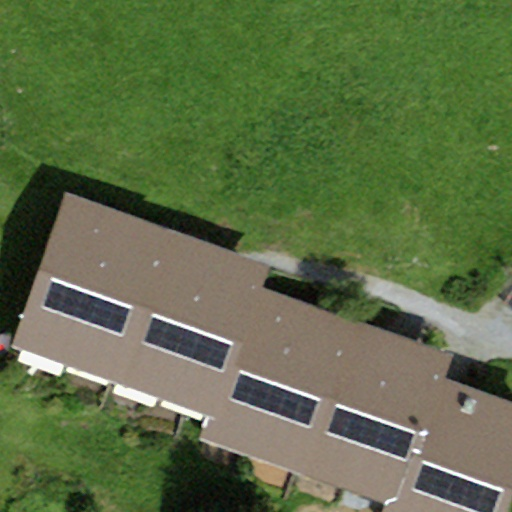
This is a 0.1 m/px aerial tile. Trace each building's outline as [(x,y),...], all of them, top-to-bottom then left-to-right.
[(511,410),(464,394),(460,407),(430,396),(438,373),(355,344),(343,340),(347,328),(281,305),(277,317),(247,307),(255,284),(173,255),(161,251),(165,238),(165,237),(101,215),(96,228),(65,217),(23,337),(214,403),(210,414),(206,426),(394,492),(391,501),(387,511),(497,511),(511,471),(511,410)] [(161,251),(173,255),(177,243),(165,238),(161,251)] [(343,340),(355,344),(359,332),(347,328),(343,340)] [(210,414),(214,403),(23,337),(19,348),(27,357),(42,355),(66,363),(76,373),(90,371),(112,380),(122,390),(134,388),(160,397),(169,407),(182,404),(210,414)] [(391,501),(394,492),(206,426),(203,434),(211,446),(225,444),(251,454),(260,463),(275,461),(297,469),(305,479),(319,477),(341,485),(352,496),(366,492),(391,501)]
